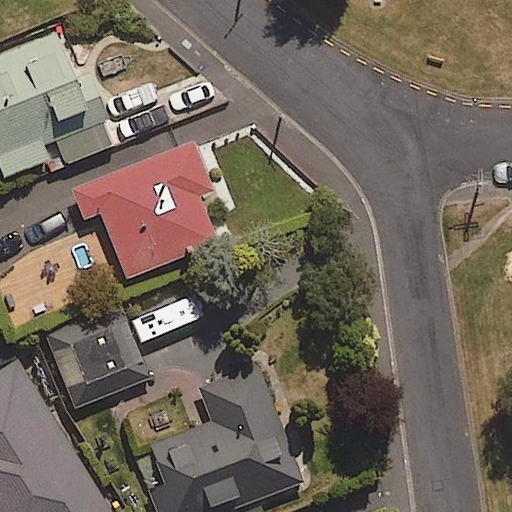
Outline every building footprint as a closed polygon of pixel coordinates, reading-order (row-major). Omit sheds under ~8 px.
[(92,79),(81,84),(61,34),(0,58),(0,158),(8,179),(64,157),(67,166),(118,145),(92,79)] [(202,199),(218,192),(199,142),(76,190),(85,214),(101,207),(129,280),(220,245),(202,199)] [(151,379),(123,307),(46,337),(74,409),(151,379)] [(111,511),(20,361),(0,373),(0,511),(111,511)] [(159,511),(233,511),(308,484),(263,365),(201,389),(214,424),(153,447),(168,487),(153,493),(159,511)]
